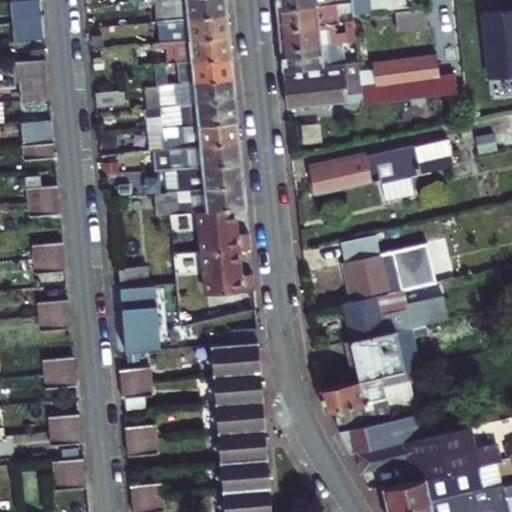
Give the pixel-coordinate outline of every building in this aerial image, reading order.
[(149,2),(151,24),(161,23),(178,22),(228,17),(226,0),(168,0),(163,1),(149,2)] [(274,0),(276,15),(318,11),(317,0),(274,0)] [(333,10),(344,9),(353,8),(352,0),(327,0),(329,10),(333,10)] [(363,0),(352,0),(353,8),(355,23),(365,22),(363,0)] [(38,3),(13,4),(14,18),(39,16),(38,3)] [(344,9),(346,29),(355,28),(355,23),(353,8),(344,9)] [(276,15),(278,34),(321,31),(320,21),(334,19),(333,10),(329,10),(318,11),(276,15)] [(511,12),(485,16),(490,80),(511,77),(511,12)] [(427,13),(397,17),(400,34),(429,29),(427,13)] [(228,17),(178,22),(180,44),(230,39),(228,17)] [(163,46),(161,23),(151,24),(154,47),(163,46)] [(346,29),(348,48),(357,47),(355,28),(346,29)] [(321,31),(278,34),(280,55),(323,50),(321,31)] [(232,60),(230,39),(180,44),(166,45),(168,67),(181,65),(232,60)] [(348,48),(350,68),(359,67),(357,47),(348,48)] [(280,55),(282,75),(325,70),(323,50),(280,55)] [(181,65),(184,88),(235,82),(232,60),(181,65)] [(30,86),(49,84),(47,63),(15,67),(18,87),(22,86),(24,86),(30,86)] [(443,99),(439,63),(378,69),(382,107),(443,99)] [(167,89),(165,67),(155,68),(158,90),(167,89)] [(282,75),(286,112),(346,107),(347,111),(363,109),(359,67),(350,68),(325,70),(282,75)] [(160,112),(237,104),(236,94),(235,82),(184,88),(167,89),(158,90),(160,112)] [(24,106),(51,103),(49,84),(30,86),(24,86),(22,86),(24,106)] [(95,97),(96,110),(123,108),(122,94),(95,97)] [(160,112),(162,133),(239,126),(237,104),(160,112)] [(53,124),(24,126),(26,146),(55,144),(53,124)] [(318,124),(298,126),(299,144),(320,142),(318,124)] [(162,133),(164,154),(241,147),(239,126),(162,133)] [(149,134),(151,156),(154,156),(164,154),(162,133),(149,134)] [(370,183),(371,186),(381,184),(410,177),(453,168),(447,142),(310,174),(317,196),(370,183)] [(57,162),(56,147),(49,148),(50,163),(57,162)] [(164,154),(166,176),(243,169),(241,147),(164,154)] [(26,150),(27,165),(50,163),(49,148),(26,150)] [(164,154),(154,156),(157,177),(166,176),(164,154)] [(166,176),(168,196),(245,189),(243,169),(166,176)] [(410,177),(381,184),(386,203),(414,196),(410,177)] [(168,196),(170,218),(200,215),(235,211),(247,210),(245,189),(168,196)] [(63,219),(60,190),(53,191),(56,219),(63,219)] [(32,222),(56,219),(53,191),(29,193),(32,222)] [(168,196),(155,197),(157,219),(170,218),(168,196)] [(237,239),(235,211),(200,215),(208,299),(255,294),(254,278),(241,279),(239,255),(251,254),(250,237),(237,239)] [(68,276),(65,247),(59,248),(62,277),(68,276)] [(62,277),(59,248),(35,250),(38,279),(62,277)] [(387,291),(388,295),(398,293),(392,267),(420,261),(417,248),(380,256),(380,259),(343,268),(351,300),(387,291)] [(149,270),(121,272),(122,290),(150,288),(149,270)] [(160,289),(150,288),(122,290),(128,356),(165,354),(160,289)] [(388,295),(342,305),(349,345),(396,334),(447,323),(442,300),(406,308),(402,292),(398,293),(388,295)] [(43,337),(67,335),(64,305),(40,308),(43,337)] [(64,305),(67,335),(73,335),(70,305),(64,305)] [(358,372),(361,384),(402,375),(405,374),(396,334),(349,345),(345,346),(349,373),(358,372)] [(260,348),(259,335),(235,336),(236,350),(260,348)] [(215,375),(216,390),(209,398),(217,405),(219,419),(212,427),(220,434),(221,448),(215,455),(222,462),(223,477),(217,484),(225,491),(226,506),(220,511),(275,511),(260,348),(236,350),(213,352),(214,361),(207,369),(215,375)] [(78,392),(76,362),(69,363),(70,366),(72,392),(78,392)] [(69,363),(45,365),(48,394),(72,392),(70,366),(69,363)] [(131,404),(155,402),(152,372),(129,374),(131,404)] [(124,405),(131,404),(129,374),(122,375),(124,405)] [(337,435),(390,424),(384,391),(404,387),(402,375),(361,384),(321,393),(326,417),(332,415),(337,435)] [(390,424),(337,435),(347,453),(350,459),(353,458),(421,443),(416,418),(390,424)] [(84,450),(81,419),(75,420),(78,450),(84,450)] [(78,450),(75,420),(50,422),(53,452),(78,450)] [(135,462),(160,460),(157,430),(133,432),(135,462)] [(133,432),(127,433),(129,463),(135,462),(133,432)] [(404,464),(409,487),(477,471),(499,466),(494,447),(475,452),(470,432),(421,443),(353,458),(358,473),(404,464)] [(79,464),(54,467),(56,497),(82,495),(79,464)] [(88,494),(85,464),(79,464),(82,495),(88,494)] [(385,493),(389,511),(406,511),(483,495),(477,471),(409,487),(385,493)] [(139,511),(164,511),(163,488),(138,490),(139,511)] [(486,511),(483,495),(406,511),(486,511)]
